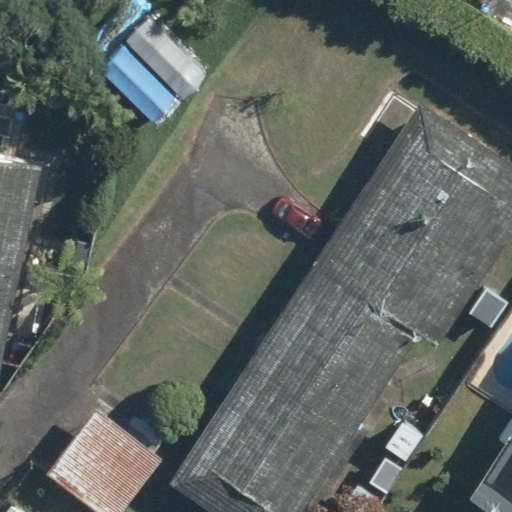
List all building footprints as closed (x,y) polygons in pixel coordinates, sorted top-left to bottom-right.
[(511,159),(427,100),(168,473),(224,511),(291,511),(420,326),(436,338),(511,228),(511,159)] [(0,357),(40,163),(0,154),(0,357)] [(115,511),(160,453),(90,401),(42,465),(105,511),(115,511)] [(511,511),(511,420),(467,490),(501,511),(511,511)] [(30,511),(15,498),(2,511),(30,511)]
